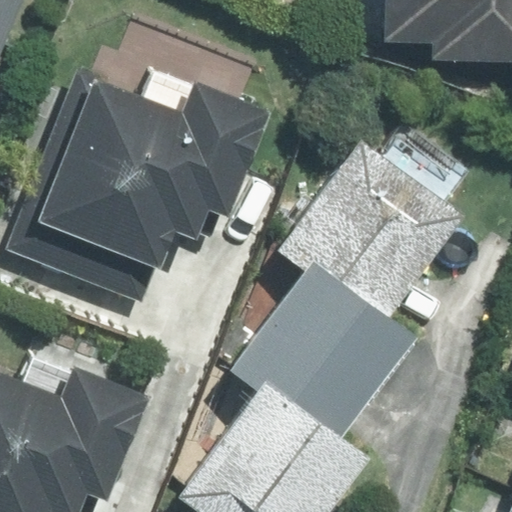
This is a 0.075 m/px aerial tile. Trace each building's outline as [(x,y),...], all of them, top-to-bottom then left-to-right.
[(511,0),(363,0),(362,30),(411,32),(410,53),(511,56),(511,0)] [(161,69),(148,102),(60,67),(0,215),(0,245),(134,300),(160,236),(172,240),(184,212),(199,218),(246,103),(161,69)] [(298,511),(339,457),(317,440),(395,337),(367,315),(447,210),(428,197),(453,164),(394,120),(366,156),(336,133),(250,247),(281,270),(205,370),(228,387),(152,488),(182,511),(298,511)] [(43,355),(31,388),(0,376),(0,511),(58,511),(63,498),(87,507),(132,388),(43,355)] [(511,511),(511,355),(501,386),(511,389),(511,444),(487,511),(511,511)]
